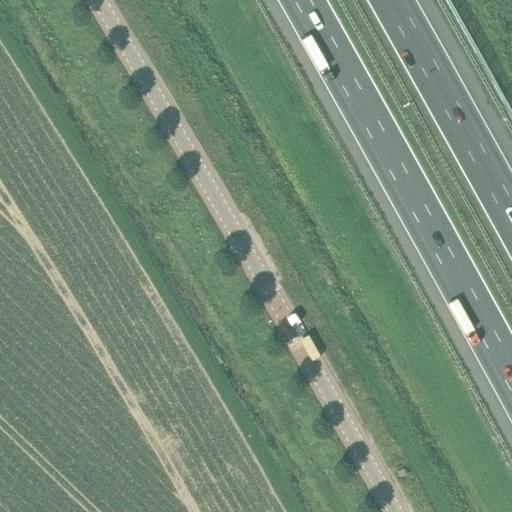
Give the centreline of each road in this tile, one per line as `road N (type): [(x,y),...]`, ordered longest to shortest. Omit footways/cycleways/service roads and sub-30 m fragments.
road 1 (secondary): [(400,511),(97,0)]
road 2 (motorway): [(293,0),(511,380)]
road 3 (motorway): [(511,226),(382,0)]
